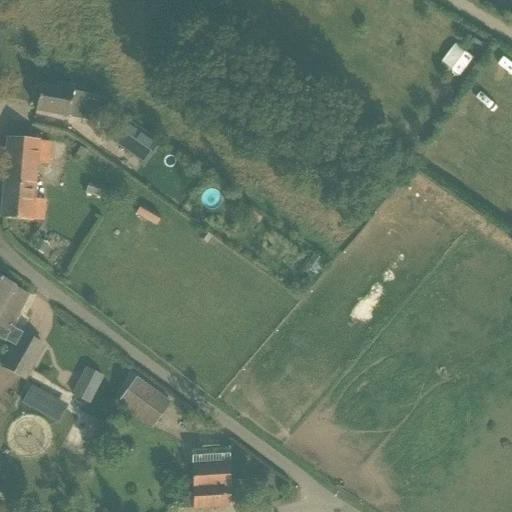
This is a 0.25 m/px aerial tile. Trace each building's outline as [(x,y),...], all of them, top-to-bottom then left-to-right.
[(462,74),(477,55),(461,42),(446,61),(462,74)] [(73,92),(74,88),(57,85),(56,90),(40,87),(35,112),(96,123),(100,98),(87,96),(87,95),(73,92)] [(114,126),(99,149),(119,162),(134,139),(114,126)] [(32,221),(43,222),(45,201),(34,200),(37,164),(50,165),(51,143),(7,139),(0,219),(32,222),(32,221)] [(156,227),(160,218),(140,207),(136,215),(156,227)] [(245,218),(255,224),(261,215),(252,208),(245,218)] [(204,231),(198,238),(207,245),(212,237),(204,231)] [(48,246),(38,240),(33,249),(43,255),(48,246)] [(0,280),(0,341),(4,343),(10,333),(8,332),(28,296),(15,289),(15,288),(0,280)] [(15,348),(4,369),(24,380),(43,346),(21,335),(15,348)] [(141,410),(156,421),(168,405),(136,381),(119,404),(137,417),(141,410)] [(89,406),(96,392),(78,383),(71,397),(89,406)] [(64,411),(29,392),(22,405),(57,424),(64,411)] [(129,458),(135,457),(137,453),(137,448),(133,445),(128,445),(124,450),(125,455),(129,458)] [(228,465),(227,465),(227,462),(227,449),(215,449),(215,448),(200,448),(201,450),(189,451),(190,464),(191,464),(191,467),(189,467),(191,509),(230,507),(245,506),(243,481),(229,482),(228,465)]
